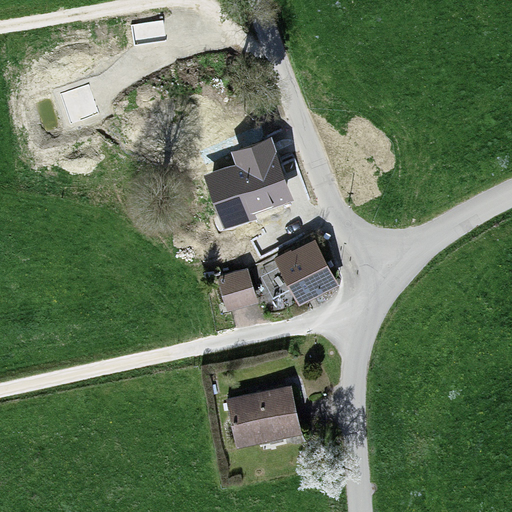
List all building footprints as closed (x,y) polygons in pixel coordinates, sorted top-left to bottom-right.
[(43,149),(101,130),(81,71),(44,83),(55,118),(34,124),(43,149)] [(234,169),(248,210),(305,190),(291,149),(234,169)] [(295,291),(328,272),(310,241),(278,259),(295,291)] [(246,269),(213,280),(223,309),(256,298),(246,269)] [(237,441),(297,430),(289,386),(229,397),(237,441)]
